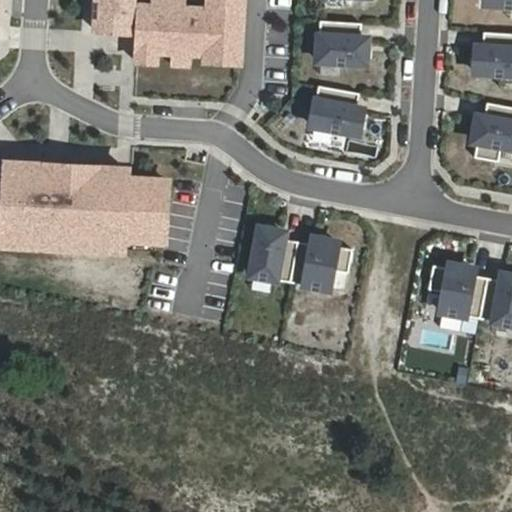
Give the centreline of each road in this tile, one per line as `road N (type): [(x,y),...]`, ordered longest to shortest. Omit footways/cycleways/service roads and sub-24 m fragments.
road 1 (residential): [(35,74),(127,126),(219,133),(288,180),(416,207)]
road 2 (residential): [(416,207),(435,0)]
